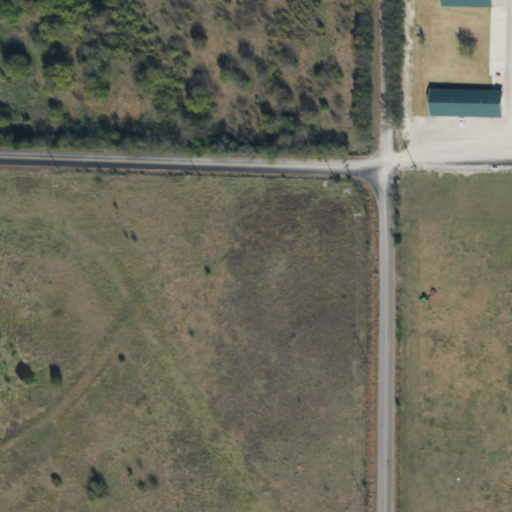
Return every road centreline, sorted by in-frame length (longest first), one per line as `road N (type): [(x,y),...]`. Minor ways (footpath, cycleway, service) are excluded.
road 1 (residential): [(384,168),(0,157)]
road 2 (residential): [(384,511),(384,168)]
road 3 (residential): [(384,168),(382,0)]
